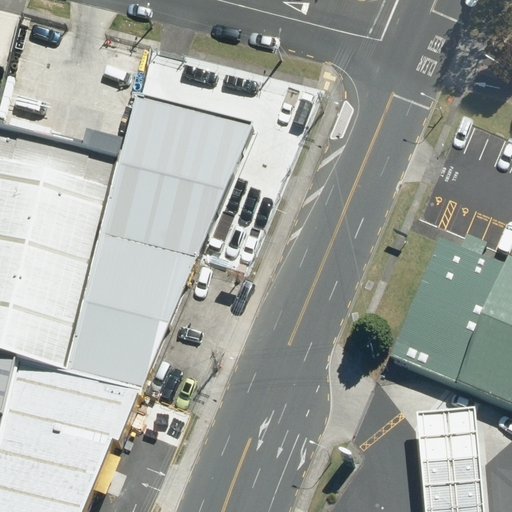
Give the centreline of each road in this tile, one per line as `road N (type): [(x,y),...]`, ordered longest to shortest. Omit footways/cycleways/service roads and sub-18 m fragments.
road 1 (secondary): [(414,45),(289,345)]
road 2 (residential): [(216,0),(414,45)]
road 3 (secondary): [(204,511),(229,443),(289,345)]
road 4 (secondary): [(289,345),(257,511)]
